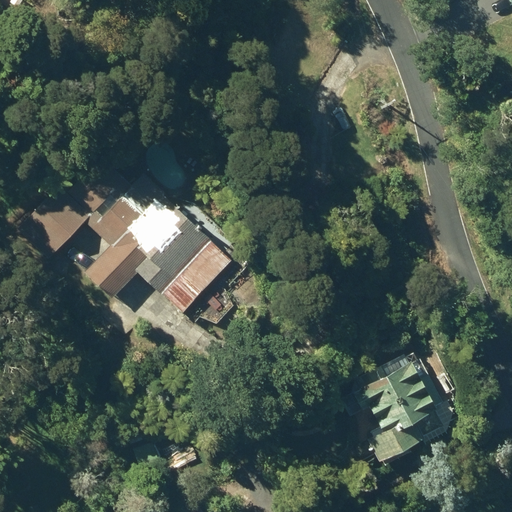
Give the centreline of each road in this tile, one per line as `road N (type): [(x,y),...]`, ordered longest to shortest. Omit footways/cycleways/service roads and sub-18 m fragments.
road 1 (unknown): [(312,0),(266,113),(267,191),(290,258),(282,342),(245,374),(192,395)]
road 2 (residential): [(511,379),(465,292),(405,63),(379,0)]
